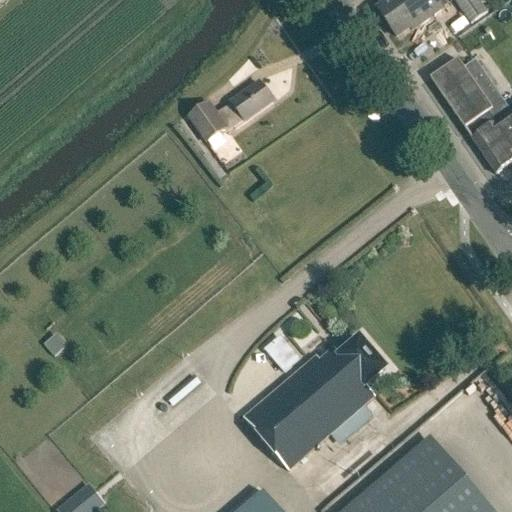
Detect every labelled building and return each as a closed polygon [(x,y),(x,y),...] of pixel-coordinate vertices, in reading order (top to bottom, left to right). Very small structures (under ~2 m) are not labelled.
[(393,0),(377,11),(396,39),(410,29),(411,32),(447,6),(442,0),(393,0)] [(488,15),(477,0),(450,0),(469,27),(488,15)] [(511,113),(511,115),(475,63),(463,71),(457,62),(430,81),(496,176),(511,164),(511,113)] [(232,106),(223,113),(222,112),(217,116),(209,105),(189,120),(206,144),(231,126),(234,130),(244,123),(245,124),(272,104),(259,85),(231,105),(232,106)] [(280,340),(266,352),(285,374),(299,362),(280,340)] [(317,359),(263,406),(244,422),(288,474),(330,438),(364,408),(375,399),(366,388),(385,371),(371,354),(371,350),(366,345),(362,344),(360,342),(340,359),(335,352),(321,364),(317,359)] [(490,511),(430,441),(345,511),(490,511)] [(95,511),(81,494),(59,511),(95,511)] [(279,511),(264,494),(243,511),(279,511)]
